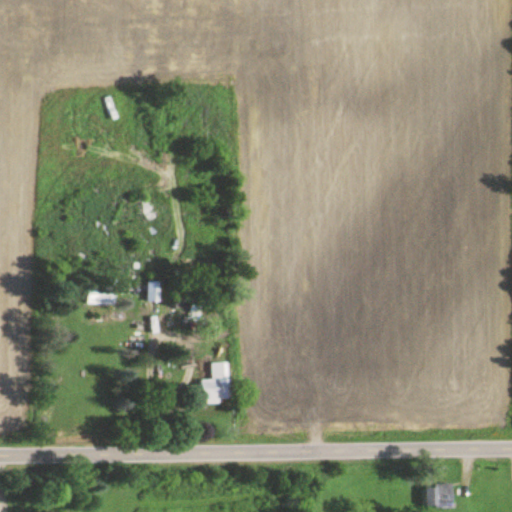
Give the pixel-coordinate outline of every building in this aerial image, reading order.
[(147,203),(109,203),(109,226),(147,226),(147,203)] [(154,304),(154,284),(142,284),(142,304),(154,304)] [(81,306),(109,306),(109,289),(81,289),(81,306)] [(195,382),(196,405),(225,404),(224,364),(206,365),(207,382),(195,382)] [(449,509),(449,485),(420,485),(420,509),(449,509)]
